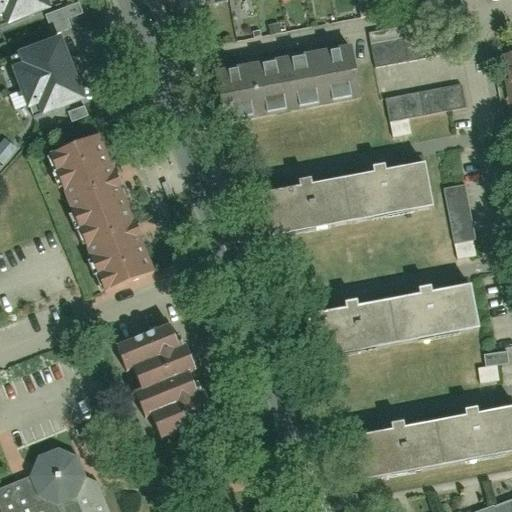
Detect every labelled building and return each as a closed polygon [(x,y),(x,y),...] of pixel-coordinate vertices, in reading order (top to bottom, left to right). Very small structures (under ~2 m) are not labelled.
[(52,16),(45,0),(0,0),(0,22),(4,21),(8,33),(52,16)] [(87,105),(61,41),(19,58),(24,70),(14,74),(30,113),(38,110),(43,122),(87,105)] [(355,53),(277,65),(285,114),(363,102),(355,53)] [(511,54),(498,58),(507,106),(511,105),(511,54)] [(277,65),(199,78),(207,127),(285,114),(277,65)] [(382,100),(389,138),(408,135),(405,120),(464,110),(460,86),(382,100)] [(50,161),(77,230),(125,212),(97,143),(50,161)] [(429,217),(421,171),(381,178),(379,172),(367,174),(368,180),(309,190),(308,184),(297,186),(298,192),(245,201),(253,247),(429,217)] [(463,185),(442,188),(451,260),(473,257),(463,185)] [(77,230),(104,300),(152,281),(125,212),(77,230)] [(471,336),(464,291),(423,297),(422,291),(409,293),(410,300),(351,309),(350,304),(339,305),(340,311),(287,320),(295,366),(471,336)] [(164,327),(107,349),(115,371),(173,349),(164,327)] [(189,367),(181,348),(121,372),(129,392),(189,367)] [(497,382),(496,366),(506,365),(505,353),(477,355),(479,383),(497,382)] [(185,374),(130,397),(139,418),(194,395),(185,374)] [(200,399),(143,421),(152,443),(208,421),(200,399)] [(511,458),(511,411),(481,417),(480,410),(467,413),(468,419),(409,429),(408,423),(397,425),(398,431),(345,440),(353,485),(511,458)] [(45,511),(109,511),(103,492),(72,502),(80,487),(81,477),(77,464),(68,456),(52,453),(37,459),(28,469),(27,483),(32,495),(43,505),(54,509),(45,511)] [(511,511),(511,503),(489,511),(511,511)]
